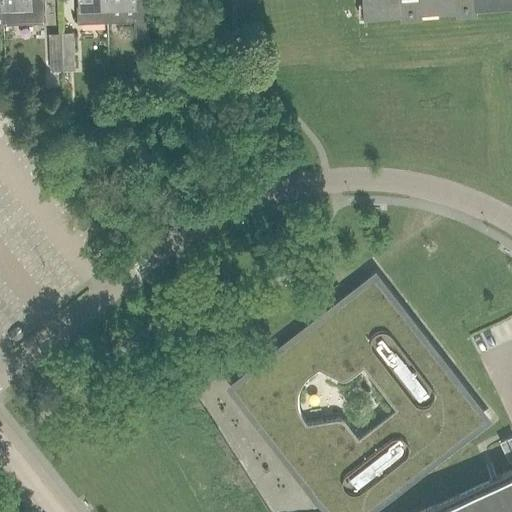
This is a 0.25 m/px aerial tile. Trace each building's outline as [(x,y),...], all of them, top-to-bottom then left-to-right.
[(79,22),(108,20),(107,0),(80,0),(81,4),(78,5),(79,22)] [(107,0),(108,20),(136,19),(137,29),(148,29),(147,0),(136,1),(136,0),(107,0)] [(511,0),(362,0),(364,22),(511,12),(511,0)] [(62,34),(62,60),(63,61),(75,61),(74,33),(62,34)] [(50,60),(62,60),(62,34),(49,34),(50,60)] [(511,511),(511,468),(417,511),(371,511),(370,509),(485,420),(375,279),(234,388),(329,511),(511,511)] [(511,437),(500,443),(509,463),(511,461),(511,437)]
